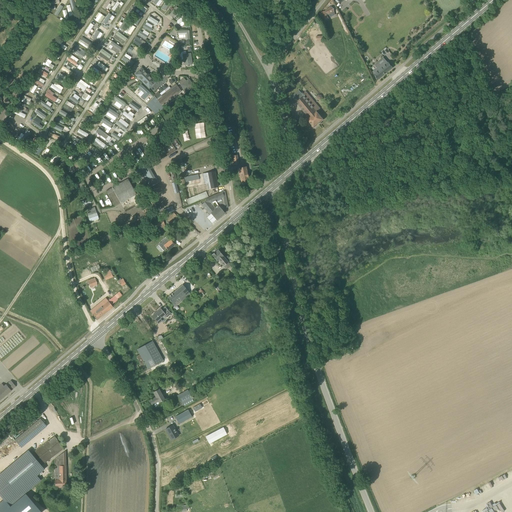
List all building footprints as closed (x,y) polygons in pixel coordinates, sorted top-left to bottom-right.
[(107,10),(111,4),(109,3),(111,0),(106,0),(102,7),(107,10)] [(117,1),(112,9),(115,11),(118,5),(121,7),(123,4),(117,1)] [(162,8),(165,10),(170,3),(166,1),(162,8)] [(143,4),(139,8),(145,12),(148,8),(143,4)] [(173,17),(180,9),(176,6),(169,15),(173,17)] [(328,14),(334,12),(331,6),(326,8),(327,10),(325,11),(325,10),(319,12),(323,20),(328,18),(327,15),(328,14)] [(100,23),(105,16),(100,13),(95,20),(100,23)] [(103,22),(106,24),(108,21),(111,23),(115,16),(109,13),(103,22)] [(155,13),(151,18),(157,23),(161,18),(155,13)] [(136,24),(143,17),(139,14),(132,21),(136,24)] [(88,34),(94,25),(91,23),(85,31),(88,34)] [(130,35),(135,27),(130,24),(125,32),(130,35)] [(144,24),(143,27),(151,32),(153,28),(144,24)] [(92,37),(98,41),(102,33),(97,30),(92,37)] [(144,30),(143,32),(140,30),(138,34),(146,39),(150,33),(144,30)] [(189,30),(178,30),(178,35),(185,34),(185,40),(189,39),(189,30)] [(118,31),(113,37),(123,44),(127,38),(118,31)] [(136,37),(133,42),(139,46),(143,41),(136,37)] [(111,41),(110,44),(113,46),(111,49),(118,53),(121,47),(111,41)] [(103,48),(98,54),(107,61),(112,55),(103,48)] [(182,54),(183,57),(184,65),(192,64),(191,52),(186,53),(182,54)] [(69,56),(67,59),(80,69),(83,66),(69,56)] [(121,59),(131,66),(134,62),(124,56),(121,59)] [(389,63),(388,63),(383,58),(378,62),(382,66),(373,72),(375,74),(374,75),(379,80),(393,68),(389,63)] [(50,63),(52,61),(48,59),(45,64),(52,69),(54,66),(50,63)] [(97,66),(106,73),(109,69),(100,62),(97,66)] [(143,70),(141,68),(136,74),(149,87),(154,82),(148,76),(149,76),(144,71),(143,70)] [(184,81),(181,84),(180,85),(186,91),(194,85),(189,78),(184,81)] [(76,85),(84,91),(88,84),(80,79),(76,85)] [(51,87),(60,93),(64,88),(54,81),(51,87)] [(162,106),(166,102),(177,94),(181,91),(176,85),(176,84),(161,95),(156,99),(162,106)] [(55,102),(57,98),(53,95),(54,93),(48,89),(44,95),(55,102)] [(320,109),(318,106),(309,96),(307,98),(300,90),(292,97),(300,105),(309,117),(307,119),(315,127),(324,120),(317,111),(320,109)] [(85,92),(82,97),(87,101),(91,96),(85,92)] [(71,95),(69,98),(77,104),(79,101),(78,100),(80,97),(75,94),(73,97),(71,95)] [(24,95),(21,101),(29,104),(32,99),(24,95)] [(47,108),(49,105),(45,102),(47,99),(43,96),(39,103),(47,108)] [(124,107),(127,103),(117,96),(114,99),(117,101),(114,104),(120,108),(122,105),(124,107)] [(71,112),(75,105),(67,100),(63,107),(71,112)] [(138,111),(141,108),(132,101),(130,104),(138,111)] [(21,112),(22,110),(17,107),(14,113),(25,118),(26,114),(21,112)] [(128,113),(125,111),(123,114),(130,120),(135,115),(130,111),(128,113)] [(36,116),(31,123),(41,130),(43,126),(40,124),(42,120),(36,116)] [(124,130),(129,125),(121,117),(116,123),(124,130)] [(110,130),(113,123),(103,118),(101,121),(103,122),(101,125),(110,130)] [(80,129),(78,131),(75,130),(74,132),(82,137),(84,134),(88,136),(89,134),(80,129)] [(99,129),(96,133),(108,142),(111,137),(99,129)] [(48,135),(58,140),(60,137),(49,132),(48,135)] [(118,140),(121,137),(113,132),(111,135),(118,140)] [(103,147),(106,144),(96,137),(94,140),(103,147)] [(79,147),(82,141),(76,138),(73,144),(79,147)] [(158,161),(172,153),(176,150),(171,142),(153,152),(158,161)] [(40,145),(35,153),(38,155),(43,147),(40,145)] [(147,146),(142,150),(146,155),(151,150),(147,146)] [(92,153),(90,151),(85,155),(90,161),(99,153),(96,149),(92,153)] [(54,164),(59,158),(55,154),(49,160),(54,164)] [(233,165),(239,164),(237,155),(231,156),(233,165)] [(71,173),(80,169),(77,163),(69,168),(71,173)] [(143,169),(150,186),(158,183),(151,166),(143,169)] [(242,184),(248,183),(249,183),(245,167),(239,168),(242,184)] [(217,187),(214,171),(203,174),(204,177),(203,177),(204,184),(209,183),(210,188),(217,187)] [(121,203),(137,194),(128,179),(112,188),(121,203)] [(206,199),(200,204),(209,213),(210,213),(216,220),(217,220),(220,216),(221,216),(224,213),(225,213),(222,210),(219,205),(215,209),(210,203),(222,198),(223,207),(228,205),(225,190),(206,199)] [(186,199),(188,204),(194,202),(208,197),(206,191),(186,199)] [(130,202),(119,208),(121,213),(132,206),(130,202)] [(90,222),(99,219),(96,210),(94,211),(94,212),(87,214),(90,222)] [(167,228),(163,220),(152,224),(156,232),(159,231),(159,229),(162,227),(163,229),(167,228)] [(170,240),(167,237),(158,245),(163,251),(166,248),(168,250),(174,245),(170,240)] [(228,261),(218,250),(212,255),(217,261),(219,259),(224,265),(228,261)] [(75,270),(93,263),(90,257),(73,265),(75,270)] [(92,272),(101,268),(99,264),(90,268),(92,272)] [(106,280),(113,277),(111,271),(103,274),(106,280)] [(91,288),(94,287),(94,285),(97,284),(95,278),(88,280),(91,288)] [(181,301),(190,293),(183,285),(182,285),(168,297),(167,298),(173,304),(180,299),(181,301)] [(112,304),(123,295),(119,291),(109,301),(112,304)] [(97,320),(113,307),(106,298),(90,311),(92,314),(97,320)] [(171,314),(165,306),(162,309),(161,308),(151,316),(157,322),(164,316),(165,317),(167,317),(171,314)] [(148,369),(163,360),(153,341),(137,349),(140,354),(136,356),(140,364),(144,362),(148,369)] [(16,387),(12,382),(7,386),(6,385),(4,386),(2,384),(0,385),(0,399),(11,391),(16,387)] [(159,402),(165,399),(159,389),(153,392),(156,397),(152,399),(151,399),(151,400),(150,400),(152,405),(158,401),(159,402)] [(183,406),(194,401),(188,389),(177,395),(183,406)] [(179,424),(192,417),(188,410),(175,417),(179,424)] [(41,418),(15,439),(21,447),(48,426),(41,418)] [(165,429),(171,439),(178,435),(173,425),(165,429)] [(222,427),(204,436),(208,442),(225,433),(222,427)] [(45,463),(60,451),(64,448),(55,436),(36,451),(45,463)] [(45,469),(30,449),(0,470),(0,492),(5,499),(8,503),(23,492),(40,479),(37,475),(45,469)] [(195,449),(182,455),(185,462),(198,456),(195,449)] [(54,459),(55,487),(66,487),(65,451),(54,459)] [(0,511),(40,511),(25,494),(23,492),(8,503),(5,499),(0,503),(0,511)]
